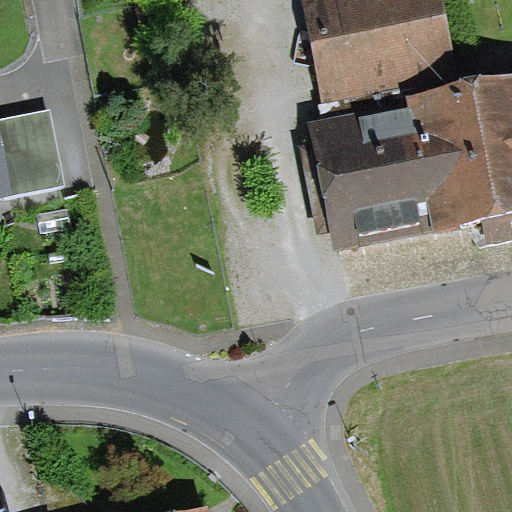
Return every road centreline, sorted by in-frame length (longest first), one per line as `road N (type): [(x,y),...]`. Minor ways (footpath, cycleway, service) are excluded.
road 1 (residential): [(244,426),(318,340),(511,297)]
road 2 (tertiary): [(0,370),(87,368),(167,388),(244,426)]
